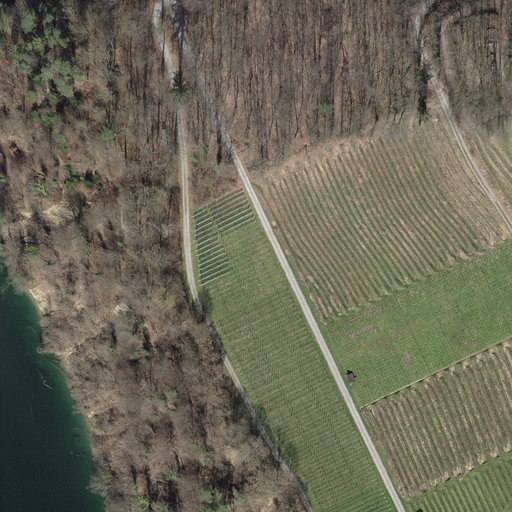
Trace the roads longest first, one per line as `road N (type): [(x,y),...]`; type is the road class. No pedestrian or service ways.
road 1 (track): [(174,0),(178,31),(253,200),(403,511)]
road 2 (track): [(204,320),(189,270),(175,81),(154,15),(162,0)]
road 3 (track): [(511,230),(453,131),(421,54),(417,15),(435,0)]
road 4 (track): [(309,511),(204,320)]
